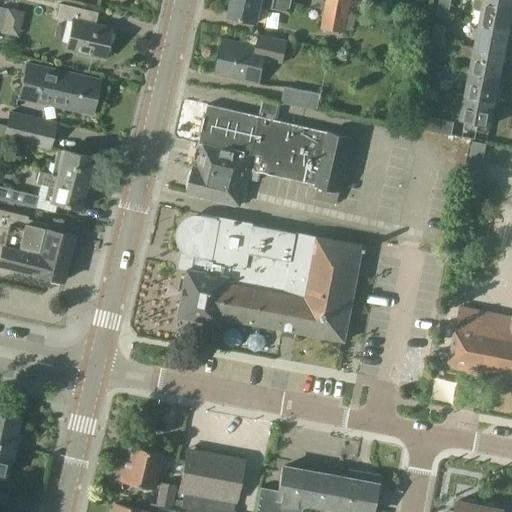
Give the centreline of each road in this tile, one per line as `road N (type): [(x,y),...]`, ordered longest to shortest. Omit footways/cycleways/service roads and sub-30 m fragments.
road 1 (tertiary): [(95,370),(183,0)]
road 2 (residential): [(427,431),(95,370)]
road 3 (tertiary): [(61,511),(95,370)]
